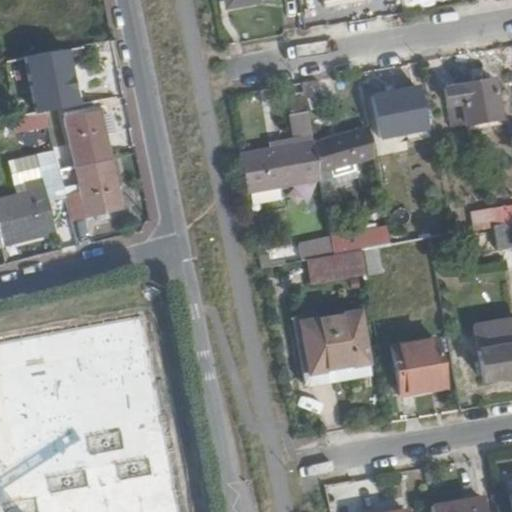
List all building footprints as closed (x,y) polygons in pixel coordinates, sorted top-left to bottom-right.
[(20,0),(28,40),(44,37),(46,45),(63,41),(62,33),(72,32),(66,0),(20,0)] [(72,47),(29,56),(41,112),(44,111),(84,104),(72,47)] [(499,118),(492,77),(442,87),(449,126),(499,118)] [(321,107),(316,80),(299,83),(304,110),(321,107)] [(423,122),(417,87),(371,96),(378,138),(400,134),(399,126),(423,122)] [(44,111),(41,112),(12,117),(18,144),(50,138),(44,111)] [(75,166),(109,159),(99,112),(65,119),(71,148),(75,166)] [(311,148),(305,114),(288,117),(292,144),(238,154),(245,193),(317,179),(315,170),(311,148)] [(371,155),(367,133),(345,139),(344,135),(323,140),(324,144),(311,148),(315,170),(371,155)] [(71,148),(54,152),(58,170),(75,166),(71,148)] [(28,193),(0,199),(0,243),(54,230),(36,157),(9,163),(14,186),(26,183),(28,193)] [(120,211),(109,159),(75,166),(87,218),(96,216),(97,222),(106,219),(105,214),(120,211)] [(87,218),(75,166),(58,170),(71,222),(87,218)] [(511,223),(511,207),(468,213),(471,231),(503,225),(511,223)] [(507,250),(503,225),(471,231),(454,234),(457,253),(486,248),(487,253),(507,250)] [(331,256),(328,241),(298,246),(301,262),(308,261),(331,256)] [(365,248),(366,275),(381,274),(380,248),(365,248)] [(364,275),(360,251),(331,256),(308,261),(312,283),(364,275)] [(269,268),(267,257),(257,259),(259,269),(269,268)] [(368,364),(358,314),(298,324),(308,376),(368,364)] [(0,511),(2,511),(1,504),(35,498),(37,511),(168,511),(135,322),(0,345),(0,511)] [(445,390),(436,340),(391,347),(399,398),(445,390)] [(511,376),(511,344),(480,350),(484,381),(511,376)] [(176,377),(171,378),(175,395),(179,394),(176,377)] [(483,511),(482,501),(431,509),(431,511),(483,511)]
